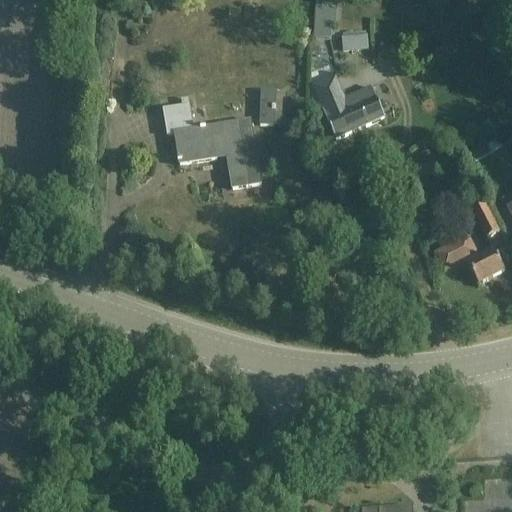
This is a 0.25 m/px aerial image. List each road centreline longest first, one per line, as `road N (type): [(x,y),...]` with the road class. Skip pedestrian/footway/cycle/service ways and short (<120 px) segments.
road 1 (unclassified): [(0,383),(219,481),(240,480),(266,462),(278,435),(288,367)]
road 2 (tertiary): [(288,367),(0,274)]
road 3 (tertiary): [(288,367),(415,371),(511,358)]
